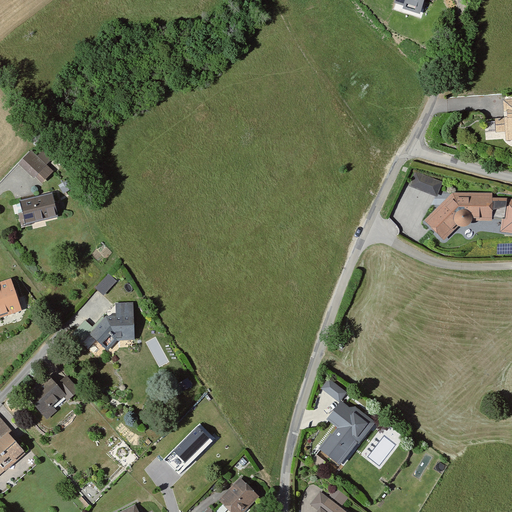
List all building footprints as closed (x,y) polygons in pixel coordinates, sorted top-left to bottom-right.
[(390,0),(388,6),(423,20),(430,0),(390,0)] [(511,102),(497,103),(498,145),(511,144),(511,102)] [(20,162),(42,184),(56,170),(48,163),(52,159),(44,151),(39,155),(33,149),(20,162)] [(438,196),(444,181),(417,170),(411,185),(438,196)] [(55,193),(22,202),(29,226),(62,217),(55,193)] [(489,196),(450,196),(420,224),(438,243),(458,224),(489,224),(489,196)] [(111,272),(97,286),(105,294),(119,280),(111,272)] [(16,281),(0,286),(0,320),(26,312),(16,281)] [(137,304),(116,304),(116,318),(109,318),(93,337),(111,352),(120,341),(138,340),(137,304)] [(330,377),(323,388),(341,401),(349,391),(330,377)] [(73,399),(57,380),(34,400),(49,419),(73,399)] [(379,422),(344,400),(330,422),(342,429),(330,448),(352,463),(379,422)] [(0,418),(0,479),(30,453),(0,418)] [(193,432),(175,451),(190,466),(209,446),(193,432)] [(252,511),(265,498),(245,479),(221,504),(229,511),(252,511)] [(351,511),(323,491),(311,507),(318,511),(351,511)]
